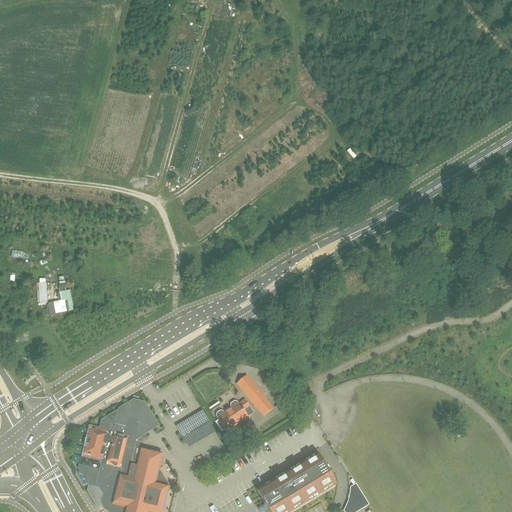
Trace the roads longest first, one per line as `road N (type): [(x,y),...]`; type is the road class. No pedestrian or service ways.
road 1 (secondary): [(37,441),(414,201)]
road 2 (secondary): [(414,201),(305,254),(30,422)]
